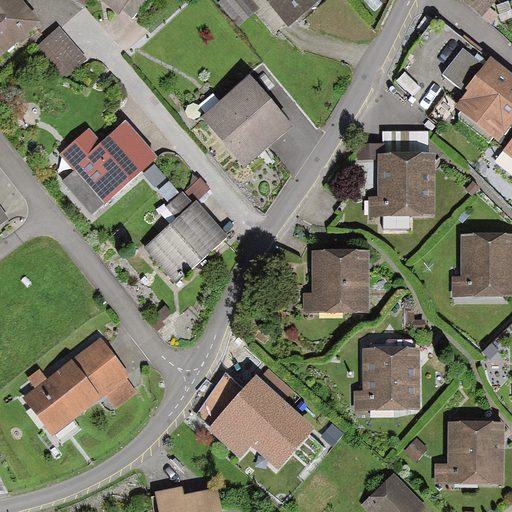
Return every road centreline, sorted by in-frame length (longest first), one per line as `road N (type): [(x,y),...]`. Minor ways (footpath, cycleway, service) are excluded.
road 1 (residential): [(266,240),(78,19)]
road 2 (residential): [(409,0),(266,240)]
road 3 (residential): [(184,387),(149,437),(121,460),(84,481),(0,505)]
road 4 (residential): [(184,387),(50,214)]
road 5 (unknown): [(360,82),(511,218)]
road 6 (residential): [(266,240),(184,387)]
